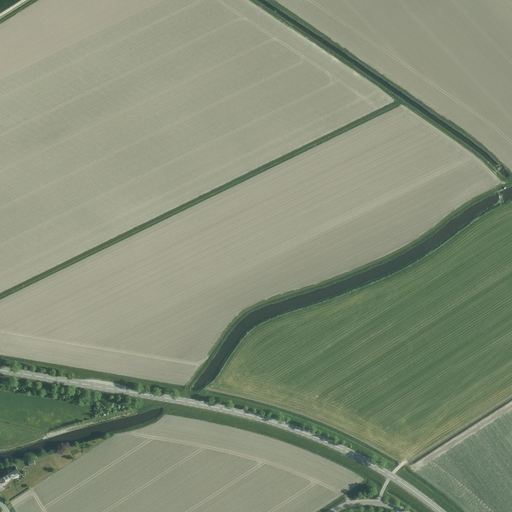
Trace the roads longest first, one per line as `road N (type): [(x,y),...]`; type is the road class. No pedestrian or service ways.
road 1 (primary): [(439,511),(356,456),(266,420),(0,370)]
road 2 (track): [(404,461),(511,395)]
